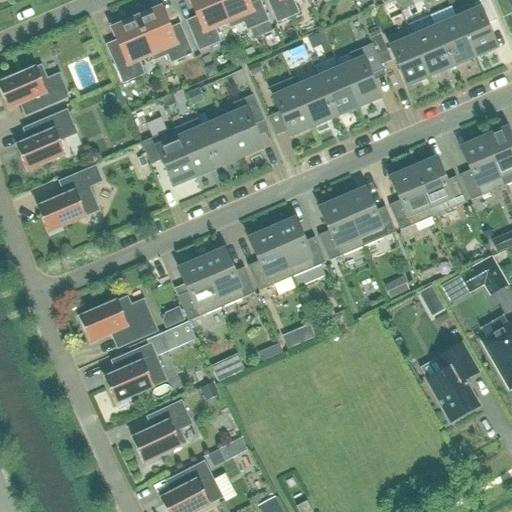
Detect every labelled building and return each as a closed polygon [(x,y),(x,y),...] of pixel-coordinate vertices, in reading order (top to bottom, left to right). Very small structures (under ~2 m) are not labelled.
[(189,0),(200,25),(188,30),(198,53),(220,43),(214,29),(226,24),(227,23),(216,0),(189,0)] [(244,0),(216,0),(227,23),(226,24),(229,30),(242,24),(246,32),(268,22),(258,0),(257,0),(247,5),(244,0)] [(265,0),(276,24),(298,15),(293,2),(298,0),(265,0)] [(436,0),(407,0),(392,7),(399,21),(438,3),(436,0)] [(477,12),(456,20),(472,58),(496,47),(495,46),(494,46),(486,26),(497,21),(487,0),(483,0),(474,4),(477,12)] [(511,0),(493,0),(502,19),(511,14),(511,0)] [(158,10),(135,20),(151,56),(150,57),(153,63),(166,57),(170,65),(192,55),(182,32),(170,38),(158,10)] [(124,58),(112,63),(122,85),(144,76),(138,62),(150,57),(151,56),(135,20),(112,30),(124,58)] [(434,30),(450,67),(472,58),(456,20),(434,30)] [(428,77),(450,67),(434,30),(412,39),(428,77)] [(370,39),(376,55),(386,51),(379,35),(370,39)] [(412,39),(389,49),(405,85),(404,85),(404,87),(428,77),(412,39)] [(352,65),(339,71),(355,108),(379,98),(378,96),(377,96),(369,76),(382,71),(371,45),(348,55),(352,65)] [(58,76),(46,81),(40,67),(10,80),(8,77),(0,80),(0,91),(8,110),(36,98),(41,110),(68,98),(58,76)] [(317,80),(333,117),(355,108),(339,71),(317,80)] [(292,79),(268,89),(288,135),(287,135),(287,137),(311,127),(295,90),(296,89),(292,79)] [(296,89),(295,90),(311,127),(333,117),(317,80),(296,89)] [(222,121),(238,158),(262,148),(261,146),(260,147),(252,126),(263,121),(252,96),(231,105),(236,115),(222,121)] [(44,135),(16,147),(26,171),(63,156),(57,142),(75,134),(66,112),(39,123),(44,135)] [(194,177),(216,167),(200,130),(201,130),(197,120),(174,130),(194,177)] [(201,130),(200,130),(216,167),(238,158),(222,121),(201,130)] [(194,177),(174,130),(140,144),(150,166),(161,161),(171,185),(170,185),(171,187),(194,177)] [(503,187),(511,183),(511,145),(506,130),(482,140),(503,187)] [(470,202),(503,188),(482,140),(459,150),(469,172),(459,176),(470,202)] [(432,218),(466,203),(455,178),(444,182),(436,160),(412,170),(432,218)] [(47,233),(59,228),(58,224),(96,208),(86,184),(99,179),(93,164),(57,179),(63,193),(35,205),(47,233)] [(399,232),(432,218),(412,170),(388,181),(399,202),(388,206),(399,232)] [(362,248),(395,234),(384,208),(374,213),(365,191),(342,201),(362,248)] [(329,262),(362,248),(342,201),(318,211),(328,232),(318,237),(329,262)] [(291,278),(324,264),(313,238),(303,243),(294,221),(271,231),(291,278)] [(258,293),(291,278),(271,231),(247,241),(257,263),(247,267),(258,293)] [(221,309),(254,294),(243,269),(232,273),(224,251),(201,261),(221,309)] [(490,258),(473,268),(489,295),(506,285),(490,258)] [(187,323),(221,309),(201,261),(177,272),(187,293),(176,297),(187,323)] [(126,299),(79,319),(89,343),(117,331),(124,346),(156,332),(142,302),(130,307),(126,299)] [(511,325),(482,343),(509,390),(511,388),(511,325)] [(250,349),(264,343),(258,330),(244,336),(250,349)] [(477,407),(463,381),(477,373),(461,345),(436,359),(443,372),(426,382),(449,423),(477,407)] [(132,367),(104,380),(116,407),(129,402),(127,398),(165,382),(150,346),(127,356),(132,367)] [(96,365),(76,373),(85,395),(105,387),(96,365)] [(159,427),(131,440),(142,464),(184,444),(178,431),(190,425),(180,403),(153,415),(159,427)] [(227,415),(209,420),(213,437),(231,432),(227,415)] [(219,454),(204,460),(209,471),(224,465),(219,454)] [(187,486),(160,500),(166,511),(194,511),(221,498),(203,463),(181,475),(187,486)] [(311,511),(306,502),(295,508),(297,511),(311,511)]
